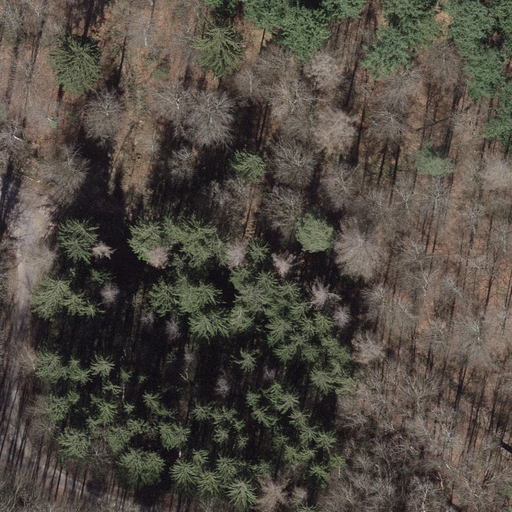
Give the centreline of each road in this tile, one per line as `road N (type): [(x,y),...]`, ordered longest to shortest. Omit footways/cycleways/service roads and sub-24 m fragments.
road 1 (track): [(8,200),(146,211),(294,269),(511,448)]
road 2 (track): [(0,191),(25,259),(0,433)]
road 3 (track): [(0,460),(172,511)]
